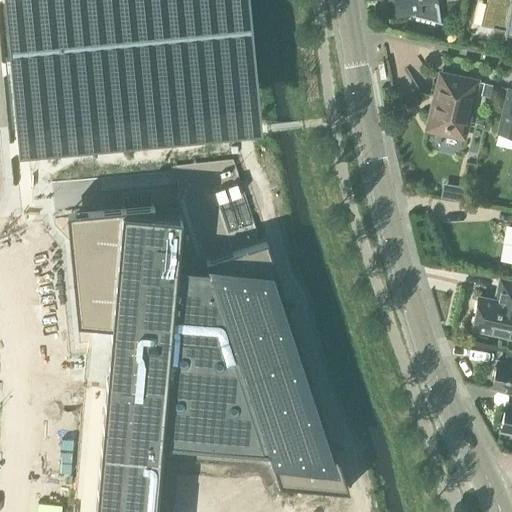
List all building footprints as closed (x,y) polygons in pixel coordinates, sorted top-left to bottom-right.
[(24,0),(30,57),(14,62),(21,85),(32,81),(36,121),(239,101),(231,16),(247,10),(243,0),(24,0)] [(394,0),(397,13),(413,11),(414,15),(412,14),(412,16),(442,23),(442,22),(438,21),(435,0),(394,0)] [(511,31),(511,0),(486,0),(486,3),(491,4),(486,25),(511,31)] [(439,87),(435,89),(427,126),(429,130),(437,131),(440,129),(447,131),(451,128),(465,131),(477,81),(443,73),(439,87)] [(489,97),(492,85),(483,82),(481,95),(489,97)] [(511,89),(508,88),(498,132),(511,135),(511,89)] [(348,490),(348,489),(266,240),(206,260),(209,269),(177,266),(182,217),(153,215),(154,202),(68,211),(79,322),(112,325),(95,511),(155,511),(162,441),(269,450),(280,484),(348,490)] [(511,336),(511,281),(499,278),(494,300),(478,296),(471,328),(511,336)] [(491,388),(511,392),(511,363),(497,361),(491,388)] [(511,404),(506,403),(500,430),(511,432),(511,434),(511,436),(511,404)]
